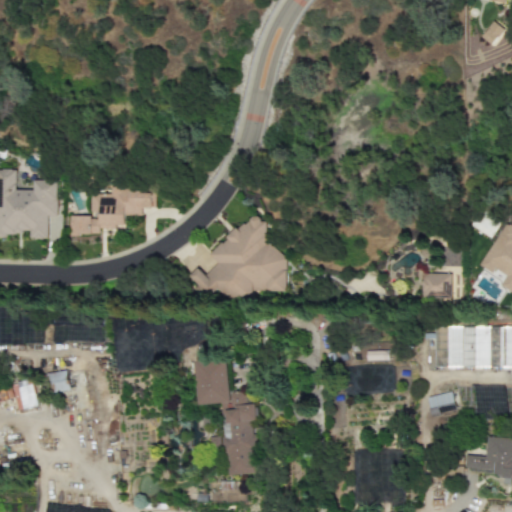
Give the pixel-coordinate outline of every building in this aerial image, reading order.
[(491,45),(504,31),(494,22),(481,36),(491,45)] [(56,181),(33,181),(33,190),(15,190),(16,170),(0,170),(0,235),(29,235),(29,239),(57,239),(57,219),(56,219),(56,181)] [(155,189),(110,190),(110,194),(90,195),(90,212),(99,212),(99,217),(69,217),(70,235),(100,235),(100,228),(125,228),(124,216),(141,216),(141,208),(155,208),(155,189)] [(207,295),(251,295),(255,291),(285,291),(285,259),(270,244),(265,244),(265,224),(258,217),(251,217),(238,229),(235,229),(208,255),(216,263),(204,275),(197,268),(188,276),(207,295)] [(511,221),(509,226),(505,223),(479,266),(493,274),(495,270),(505,276),(499,286),(511,293),(511,291),(511,221)] [(422,274),(421,298),(450,298),(451,274),(422,274)] [(511,327),(435,327),(434,367),(511,367),(511,327)] [(366,360),(388,360),(388,351),(366,351),(366,360)] [(196,361),(198,405),(220,404),(224,476),(257,474),(253,404),(245,404),(244,391),(229,392),(228,359),(196,361)] [(68,391),(67,371),(48,373),(49,392),(68,391)] [(31,380),(11,385),(18,412),(38,407),(31,380)] [(425,398),(430,416),(455,410),(450,392),(425,398)] [(511,476),(511,438),(486,437),(485,456),(465,455),(464,471),(503,473),(503,485),(511,485),(511,476)]
